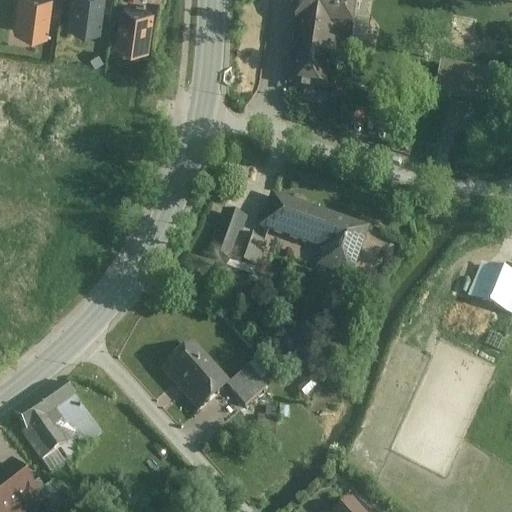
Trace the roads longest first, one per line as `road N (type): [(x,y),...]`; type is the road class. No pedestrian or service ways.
road 1 (unclassified): [(201,118),(444,187),(511,184)]
road 2 (secondary): [(201,118),(150,246),(86,333)]
road 3 (residential): [(236,511),(86,333)]
